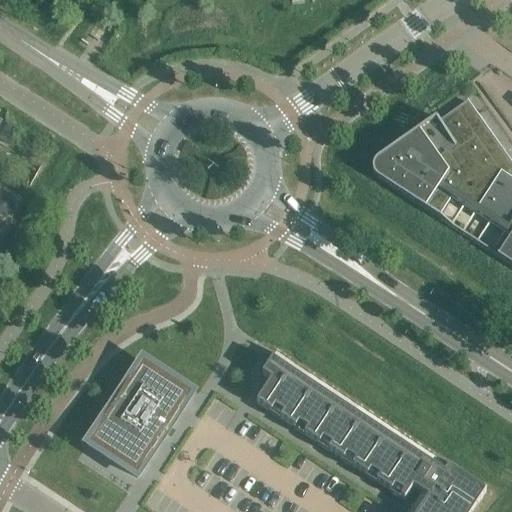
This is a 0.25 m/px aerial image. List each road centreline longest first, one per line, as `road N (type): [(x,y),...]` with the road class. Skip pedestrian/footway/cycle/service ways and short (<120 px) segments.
road 1 (unclassified): [(257,134),(449,0)]
road 2 (tertiary): [(160,179),(54,341)]
road 3 (tertiary): [(54,341),(156,241),(199,219)]
road 4 (unclassified): [(188,118),(18,38)]
road 5 (unclassified): [(18,38),(159,159)]
road 6 (tertiary): [(233,217),(292,238),(388,291)]
road 7 (tertiary): [(388,291),(275,192),(267,176)]
road 8 (tertiary): [(511,371),(388,291)]
